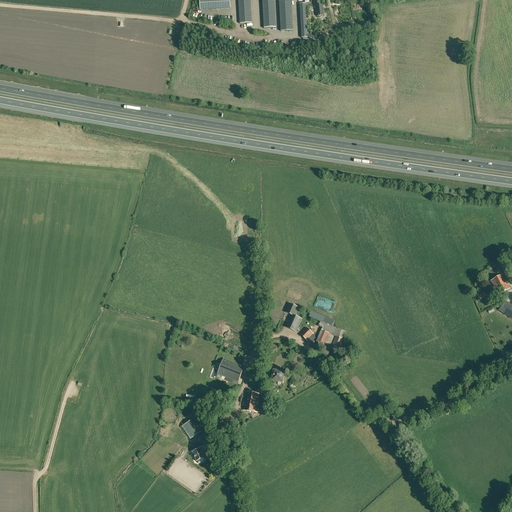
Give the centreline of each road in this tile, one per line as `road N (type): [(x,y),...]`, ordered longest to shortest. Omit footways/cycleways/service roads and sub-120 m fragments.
road 1 (motorway): [(511,169),(0,87)]
road 2 (motorway): [(0,100),(511,181)]
road 3 (track): [(378,419),(307,348),(281,336),(266,339),(238,414),(246,511)]
road 4 (unclassified): [(511,125),(399,108),(382,0)]
road 5 (track): [(0,5),(182,19)]
road 6 (track): [(34,511),(42,452),(70,366)]
road 7 (unclassified): [(511,371),(434,413),(378,419)]
